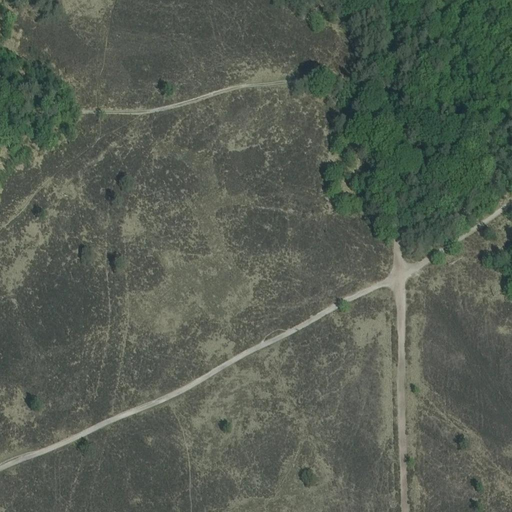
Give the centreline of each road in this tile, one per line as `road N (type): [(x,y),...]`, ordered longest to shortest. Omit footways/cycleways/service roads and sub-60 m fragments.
road 1 (track): [(0,470),(205,378),(511,204)]
road 2 (track): [(403,511),(387,0)]
road 3 (track): [(0,111),(147,108),(300,77),(390,105)]
